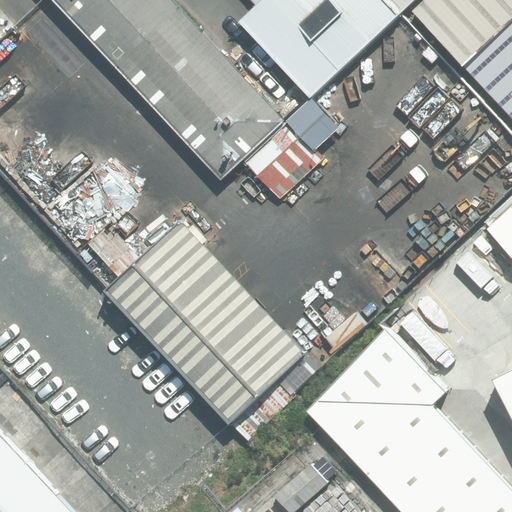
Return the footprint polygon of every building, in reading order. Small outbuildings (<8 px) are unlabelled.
[(282,121),(169,0),(51,0),(218,180),(282,121)] [(397,15),(383,0),(260,0),(237,22),(308,98),(397,15)] [(383,0),(397,15),(413,0),(383,0)] [(511,12),(511,0),(422,0),(409,12),(456,63),(511,12)] [(511,28),(456,63),(511,127),(511,28)] [(511,201),(482,229),(510,258),(511,260),(511,201)] [(303,354),(182,225),(107,294),(227,424),(303,354)] [(298,413),(392,511),(511,511),(511,487),(432,403),(442,394),(383,332),(298,413)] [(511,365),(487,379),(511,427),(511,365)] [(0,511),(69,511),(0,439),(0,511)]
